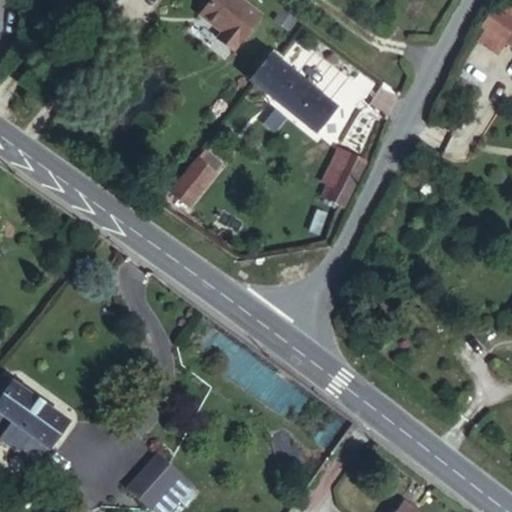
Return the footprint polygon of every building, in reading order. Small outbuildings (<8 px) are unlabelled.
[(259,18),(236,0),(212,0),(199,18),(220,35),(215,41),(231,53),(259,18)] [(511,23),(511,22),(491,8),(478,27),(500,41),(511,23)] [(264,60),(245,82),(288,116),(309,135),(329,111),(264,60)] [(361,167),(343,157),(329,185),(323,182),(315,196),(339,208),(361,167)] [(153,205),(173,220),(207,174),(190,160),(153,205)] [(19,383),(2,407),(21,423),(11,437),(29,450),(39,437),(57,450),(76,425),(19,383)] [(2,407),(0,409),(0,428),(11,437),(21,423),(2,407)] [(29,450),(46,463),(57,450),(39,437),(29,450)] [(164,458),(144,485),(169,503),(188,478),(164,458)] [(160,511),(169,503),(144,485),(135,496),(154,511),(160,511)] [(415,511),(401,502),(394,511),(415,511)]
